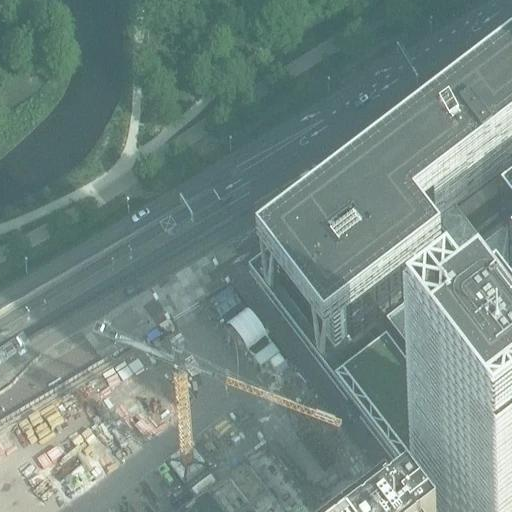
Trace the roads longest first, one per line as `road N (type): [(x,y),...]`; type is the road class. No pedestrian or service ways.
road 1 (tertiary): [(0,375),(287,199),(341,144)]
road 2 (primary): [(0,348),(341,144)]
road 3 (primary): [(316,124),(246,175),(0,322)]
road 4 (tertiary): [(316,124),(237,161),(0,301)]
road 5 (tertiary): [(511,0),(316,124)]
road 6 (tertiary): [(341,144),(511,42)]
